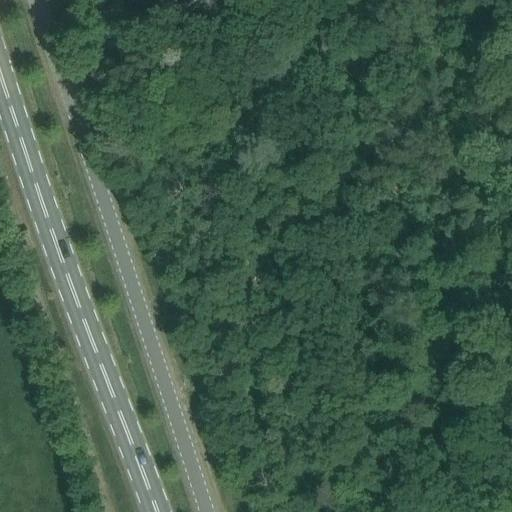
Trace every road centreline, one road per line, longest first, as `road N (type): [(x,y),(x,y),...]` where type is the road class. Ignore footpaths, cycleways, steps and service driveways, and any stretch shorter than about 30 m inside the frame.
road 1 (unclassified): [(205,511),(35,0)]
road 2 (primary): [(155,511),(0,74)]
